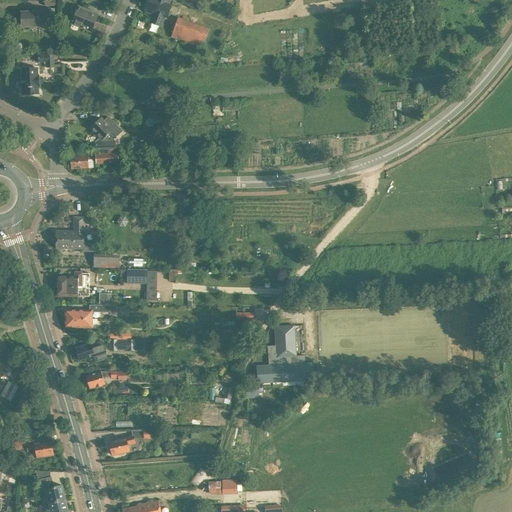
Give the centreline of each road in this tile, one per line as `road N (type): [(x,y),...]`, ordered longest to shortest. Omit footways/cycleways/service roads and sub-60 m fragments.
road 1 (tertiary): [(60,183),(283,182),(368,166),(446,116),(511,43)]
road 2 (primary): [(93,511),(6,220)]
road 3 (track): [(256,339),(285,289),(362,199),(368,166)]
road 4 (residential): [(50,130),(108,49),(128,0)]
